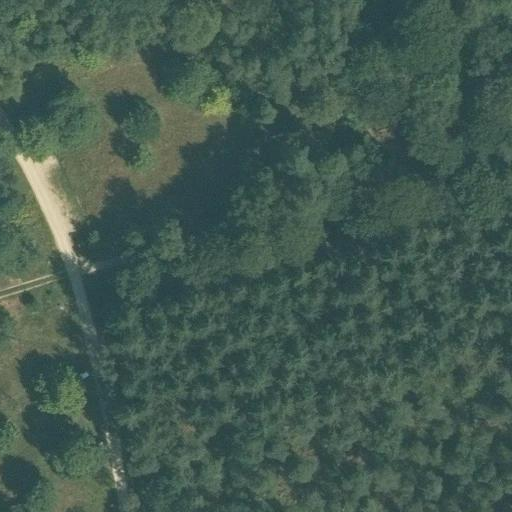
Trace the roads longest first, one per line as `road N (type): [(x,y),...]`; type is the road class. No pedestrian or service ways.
road 1 (track): [(511,160),(72,269)]
road 2 (track): [(72,269),(126,511)]
road 3 (track): [(0,112),(72,269)]
